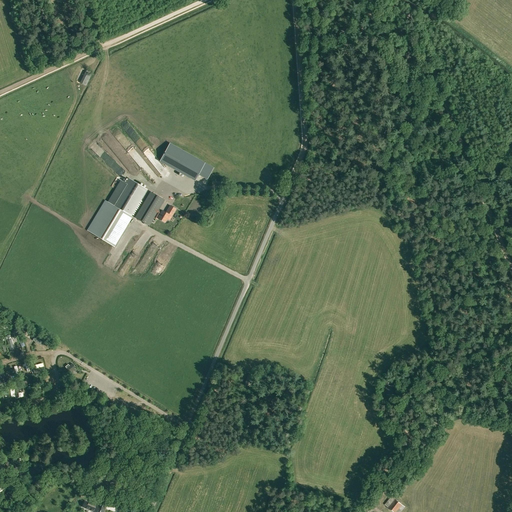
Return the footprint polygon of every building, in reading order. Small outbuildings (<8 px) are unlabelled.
[(91,74),(86,71),(80,83),(86,85),(91,74)] [(208,176),(213,168),(170,144),(165,151),(160,161),(195,180),(199,172),(207,176),(208,176)] [(163,146),(157,155),(160,157),(166,148),(163,146)] [(108,202),(131,216),(147,189),(128,178),(126,183),(121,181),(116,189),(108,202)] [(149,225),(154,217),(157,219),(158,218),(165,222),(167,218),(169,220),(176,209),(170,205),(166,212),(162,210),(162,211),(159,209),(164,200),(151,192),(135,217),(149,225)] [(88,231),(113,246),(131,216),(108,202),(106,201),(88,231)] [(72,362),(64,369),(68,373),(76,366),(72,362)] [(390,383),(386,383),(385,386),(386,387),(386,392),(388,392),(388,394),(393,394),(394,387),(391,386),(391,384),(390,384),(390,383)] [(394,511),(401,511),(405,507),(391,496),(385,504),(394,511)] [(104,508),(107,502),(101,499),(98,507),(85,501),(82,506),(95,511),(103,511),(105,508),(104,508)]
